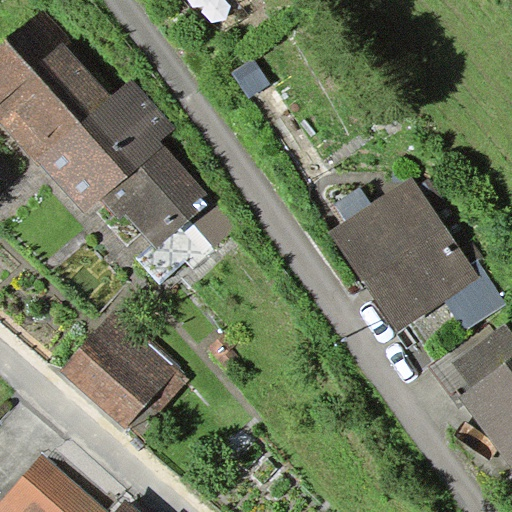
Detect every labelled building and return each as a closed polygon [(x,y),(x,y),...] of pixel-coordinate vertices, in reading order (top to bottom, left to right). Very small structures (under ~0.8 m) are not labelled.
[(107,94),(34,10),(0,38),(0,97),(79,190),(106,167),(148,217),(194,178),(151,127),(165,116),(129,74),(107,94)] [(466,266),(410,177),(342,219),(398,309),(466,266)] [(173,359),(115,309),(73,356),(130,407),(173,359)] [(511,355),(472,383),(511,442),(511,355)] [(4,511),(67,511),(85,492),(43,455),(6,497),(0,492),(0,511),(2,510),(4,511)] [(142,511),(124,495),(107,511),(142,511)]
